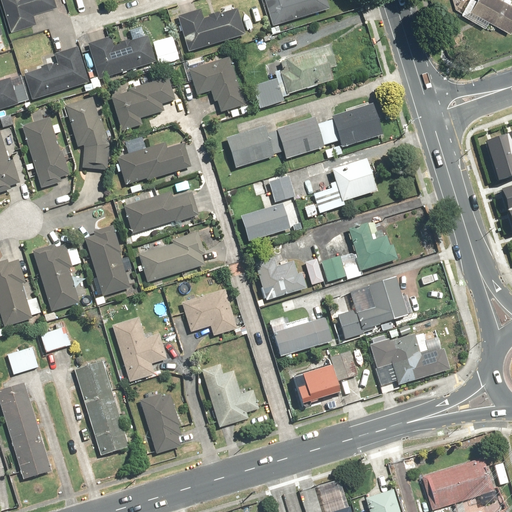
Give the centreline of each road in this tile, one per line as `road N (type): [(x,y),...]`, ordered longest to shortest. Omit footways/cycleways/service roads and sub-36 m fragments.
road 1 (secondary): [(104,511),(403,423)]
road 2 (secondary): [(478,267),(430,113)]
